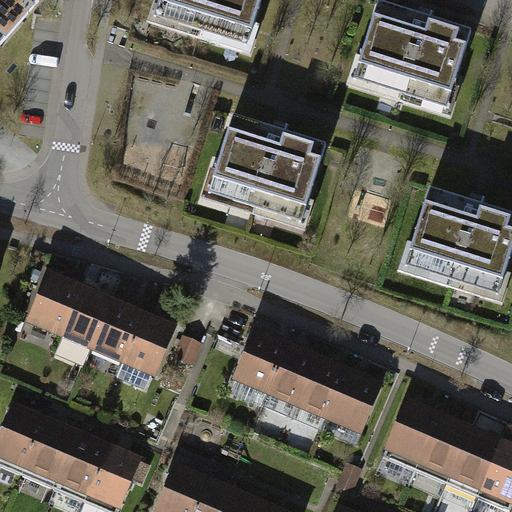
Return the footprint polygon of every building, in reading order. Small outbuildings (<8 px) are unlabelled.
[(0,0),(0,43),(38,0),(0,0)] [(153,0),(149,17),(251,46),(263,0),(153,0)] [(424,21),(371,4),(348,76),(447,108),(470,36),(424,21)] [(324,151),(227,123),(204,200),(301,228),(324,151)] [(511,218),(475,207),(421,192),(400,266),(503,296),(511,263),(511,218)] [(82,287),(50,273),(29,321),(61,335),(82,287)] [(113,300),(82,287),(61,335),(92,348),(113,300)] [(143,313),(113,300),(92,348),(123,361),(143,313)] [(176,327),(143,313),(123,361),(157,375),(176,327)] [(286,345),(255,331),(234,379),(266,393),(286,345)] [(318,358),(286,345),(266,393),(297,406),(318,358)] [(348,371),(318,358),(297,406),(328,419),(348,371)] [(381,385),(348,371),(328,419),(361,433),(381,385)] [(440,416),(408,402),(388,450),(419,464),(440,416)] [(45,420),(13,407),(0,437),(0,466),(21,476),(45,420)] [(471,429),(440,416),(419,464),(450,477),(471,429)] [(76,433),(45,420),(21,476),(53,489),(76,433)] [(501,442),(471,429),(450,477),(481,490),(501,442)] [(106,446),(76,433),(53,489),(83,501),(106,446)] [(511,446),(501,442),(481,490),(511,502),(511,446)] [(118,511),(140,460),(106,446),(83,501),(108,511),(118,511)] [(387,452),(381,469),(410,480),(417,463),(387,452)] [(364,469),(347,462),(338,485),(354,492),(364,469)] [(194,511),(208,481),(176,467),(156,511),(194,511)] [(231,511),(239,494),(208,481),(194,511),(231,511)] [(267,511),(269,507),(239,494),(231,511),(267,511)]
